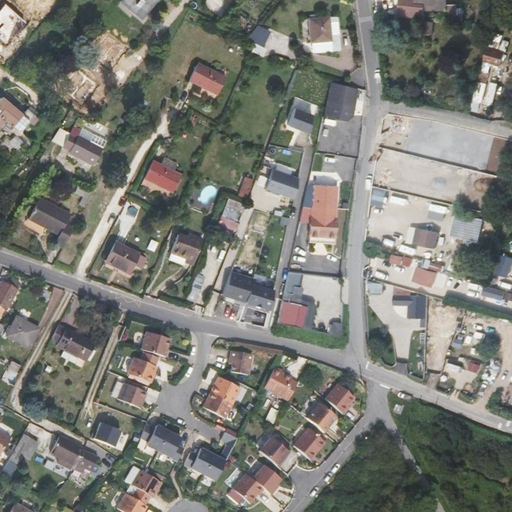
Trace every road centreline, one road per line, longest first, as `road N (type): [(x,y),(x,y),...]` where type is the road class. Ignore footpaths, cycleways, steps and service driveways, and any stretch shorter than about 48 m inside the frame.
road 1 (tertiary): [(370,368),(127,305),(0,261)]
road 2 (residential): [(370,368),(356,316),(358,228),(377,106),(364,0)]
road 3 (unknown): [(269,343),(312,148)]
road 4 (tertiary): [(511,430),(370,368)]
road 5 (unknown): [(206,327),(259,190)]
road 6 (unclassified): [(385,401),(446,511)]
